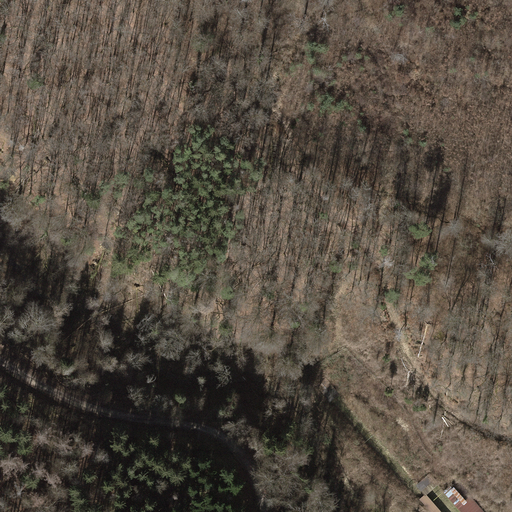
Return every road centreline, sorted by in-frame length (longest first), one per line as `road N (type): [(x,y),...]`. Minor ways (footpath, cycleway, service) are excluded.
road 1 (track): [(511,441),(482,430),(435,394),(396,323),(377,253),(284,156)]
road 2 (track): [(260,511),(244,463),(220,435),(71,400),(0,361)]
